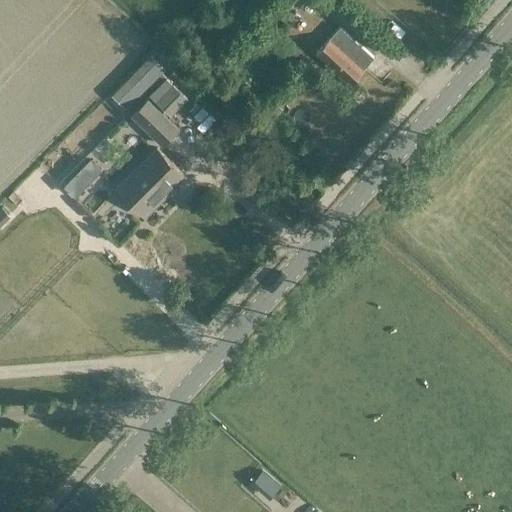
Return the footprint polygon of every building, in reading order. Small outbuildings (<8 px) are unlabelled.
[(302,10),(307,4),(302,0),(298,0),(295,4),(302,10)] [(365,69),(375,58),(341,27),(316,53),(352,85),(366,71),(365,69)] [(133,75),(113,95),(121,103),(141,83),(133,75)] [(187,97),(173,83),(156,100),(170,114),(187,97)] [(163,143),(179,127),(158,107),(142,122),(163,143)] [(145,213),(185,173),(158,145),(118,185),(145,213)] [(76,196),(102,169),(90,158),(64,185),(76,196)]
